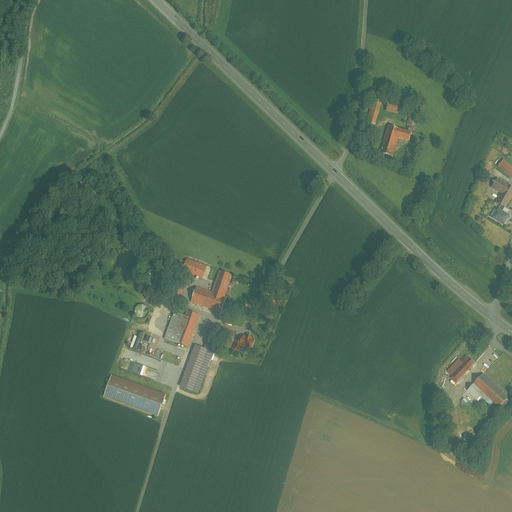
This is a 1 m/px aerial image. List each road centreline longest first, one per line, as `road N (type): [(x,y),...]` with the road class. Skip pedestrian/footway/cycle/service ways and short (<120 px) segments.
road 1 (secondary): [(155,0),(332,171)]
road 2 (secondary): [(332,171),(489,315)]
road 3 (residential): [(366,0),(355,136),(332,171)]
